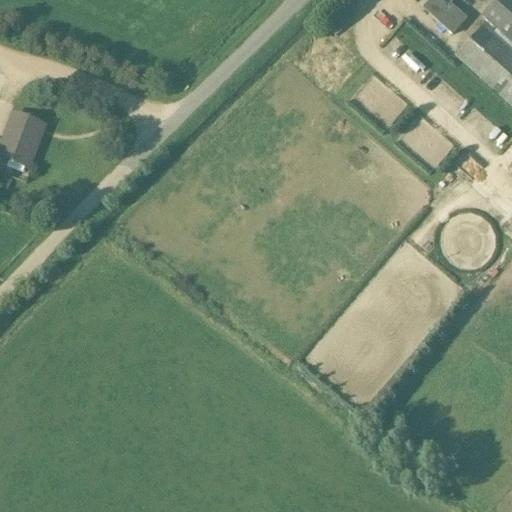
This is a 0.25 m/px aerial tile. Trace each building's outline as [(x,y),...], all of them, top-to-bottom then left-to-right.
[(453,0),(432,0),(423,10),(452,36),(466,21),(450,4),(453,0)] [(511,0),(497,0),(482,18),(511,45),(511,0)] [(336,38),(351,21),(340,12),(325,29),(336,38)] [(454,58),(511,109),(511,54),(482,27),(454,58)] [(0,158),(26,167),(41,128),(15,118),(0,158)]
